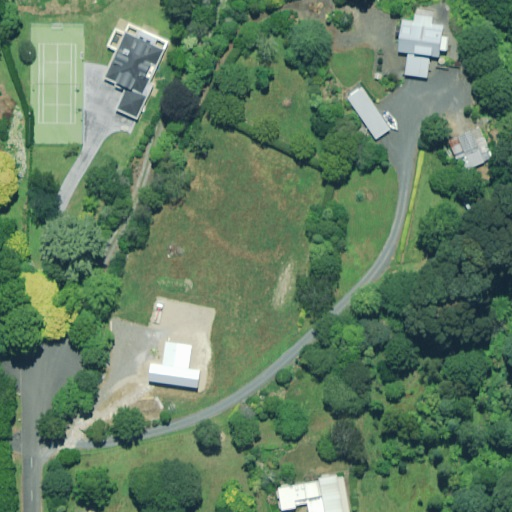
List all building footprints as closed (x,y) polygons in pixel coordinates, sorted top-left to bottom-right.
[(434,18),(404,15),(400,53),(409,54),(407,76),(428,78),(431,57),(442,58),(445,27),(433,26),(434,18)] [(165,52),(128,35),(107,80),(128,90),(117,111),(137,120),(148,97),(144,95),(165,52)] [(391,131),(363,88),(348,97),(377,141),(391,131)] [(496,158),(481,129),(459,140),(473,170),(496,158)] [(344,511),(338,476),(321,479),(322,481),(279,490),(284,511),(309,507),(310,511),(344,511)]
